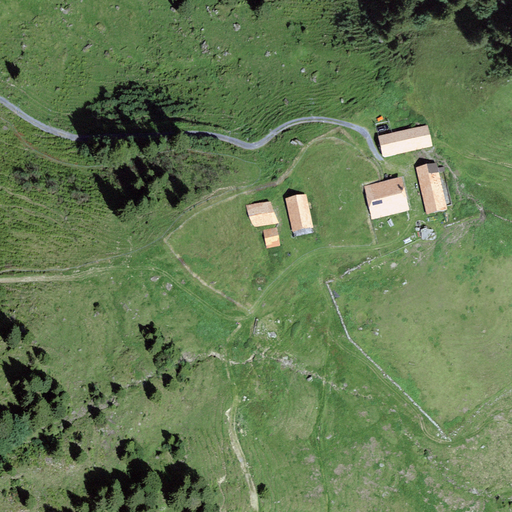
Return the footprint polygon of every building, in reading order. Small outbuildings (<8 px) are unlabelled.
[(431,125),(379,137),(383,156),(435,145),(431,125)] [(437,163),(418,167),(427,212),(446,208),(437,163)] [(403,181),(367,190),(374,219),(410,209),(403,181)] [(309,193),(286,198),(291,227),(315,222),(309,193)] [(272,201),(248,206),(253,227),(276,222),(272,201)] [(276,231),(264,234),(268,248),(280,245),(276,231)]
